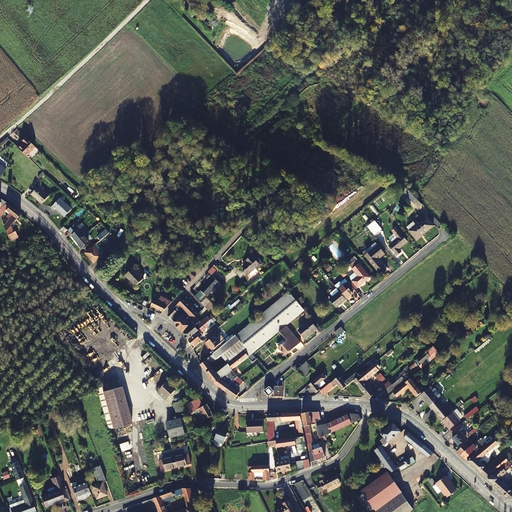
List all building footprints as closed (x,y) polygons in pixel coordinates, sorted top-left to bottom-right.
[(161,21),(170,12),(162,4),(153,13),(161,21)] [(21,151),(29,159),(39,150),(26,136),(21,141),(22,142),(17,147),(21,151)] [(0,143),(0,145),(1,147),(9,139),(7,137),(0,143)] [(42,204),(49,196),(38,186),(31,194),(42,204)] [(410,192),(407,195),(414,203),(418,200),(410,192)] [(71,210),(59,198),(51,208),(53,210),(55,208),(65,217),(71,210)] [(13,232),(10,226),(20,213),(7,203),(3,206),(0,209),(0,216),(6,210),(9,212),(6,217),(9,219),(3,226),(7,235),(13,232)] [(415,226),(409,230),(417,240),(433,226),(426,217),(415,226)] [(367,227),(372,233),(375,230),(379,226),(375,221),(367,227)] [(77,222),(68,231),(72,235),(71,236),(76,243),(84,236),(79,230),(81,228),(77,222)] [(101,241),(109,233),(107,230),(98,237),(101,241)] [(84,236),(76,243),(81,249),(89,242),(86,238),(89,235),(87,233),(84,236)] [(392,242),(389,245),(397,255),(401,252),(399,249),(407,242),(400,233),(391,241),(392,242)] [(378,245),(366,255),(378,271),(384,266),(378,259),(385,254),(378,245)] [(102,256),(94,246),(85,253),(93,263),(102,256)] [(114,258),(120,252),(117,249),(111,254),(114,258)] [(249,274),(250,274),(252,276),(259,271),(257,269),(264,264),(257,255),(253,257),(252,256),(248,259),(250,261),(248,263),(247,262),(243,266),(249,274)] [(351,279),(353,281),(358,288),(370,277),(356,260),(350,265),(356,273),(351,276),(351,279)] [(218,271),(213,267),(208,272),(213,276),(218,271)] [(144,279),(133,268),(125,276),(136,287),(144,279)] [(220,283),(213,276),(200,289),(208,296),(220,283)] [(358,288),(353,281),(349,284),(354,290),(358,288)] [(349,296),(348,295),(354,290),(349,284),(348,282),(339,289),(338,290),(340,291),(346,299),(349,296)] [(206,295),(201,290),(196,296),(201,301),(206,295)] [(216,373),(213,369),(207,373),(215,384),(224,377),(253,354),(264,344),(267,342),(305,310),(300,305),(297,301),(289,291),(239,332),(231,339),(216,351),(201,364),(204,369),(210,365),(222,355),(228,364),(216,373)] [(330,299),(337,308),(347,300),(346,299),(340,291),(330,299)] [(149,302),(133,294),(130,300),(146,308),(149,302)] [(206,307),(212,300),(207,296),(201,302),(206,307)] [(172,302),(161,297),(160,300),(158,300),(157,302),(154,300),(151,306),(163,312),(172,302)] [(192,321),(200,312),(185,297),(177,305),(192,321)] [(209,310),(215,304),(212,300),(206,307),(209,310)] [(194,323),(192,321),(177,305),(168,315),(179,328),(183,333),(194,323)] [(430,317),(439,310),(436,307),(428,314),(430,317)] [(430,317),(432,319),(441,312),(439,310),(430,317)] [(184,334),(188,339),(203,326),(206,324),(209,322),(211,320),(208,317),(200,323),(199,321),(184,334)] [(310,320),(298,330),(306,338),(317,329),(310,320)] [(203,326),(188,339),(195,347),(203,341),(200,337),(202,335),(201,333),(205,329),(205,328),(208,326),(206,324),(203,326)] [(278,348),(285,355),(301,343),(287,326),(279,332),(286,341),(278,348)] [(341,327),(335,332),(338,336),(345,331),(341,327)] [(216,351),(231,339),(229,336),(225,340),(221,336),(217,339),(214,336),(207,342),(210,346),(213,349),(214,349),(216,351)] [(418,364),(421,367),(422,368),(440,353),(439,352),(434,346),(418,360),(417,359),(416,361),(418,364)] [(416,361),(415,360),(407,367),(404,369),(405,370),(400,374),(401,375),(396,379),(397,381),(402,377),(418,364),(416,361)] [(301,373),(310,365),(307,362),(301,367),(298,369),(301,373)] [(370,367),(354,380),(369,398),(375,394),(364,382),(381,368),(376,362),(374,364),(370,367)] [(326,387),(320,391),(324,395),(337,384),(342,390),(354,380),(370,367),(367,363),(357,372),(357,373),(345,383),(339,375),(332,382),(326,387)] [(204,369),(207,373),(213,369),(210,365),(204,369)] [(304,376),(313,369),(310,365),(301,373),(304,376)] [(304,376),(305,378),(314,370),(313,369),(304,376)] [(324,376),(325,374),(324,373),(310,385),(316,393),(321,389),(318,385),(326,378),(324,376)] [(380,373),(375,377),(380,384),(386,380),(380,373)] [(226,391),(232,382),(224,377),(215,384),(226,391)] [(239,387),(244,382),(239,378),(237,377),(232,382),(226,391),(236,398),(239,393),(236,391),(239,387)] [(397,381),(392,385),(375,399),(380,400),(405,380),(402,377),(397,381)] [(279,378),(273,383),(275,385),(275,396),(283,396),(283,382),(280,382),(280,380),(281,379),(279,378)] [(419,389),(410,379),(384,401),(391,402),(397,397),(409,387),(417,396),(424,390),(422,387),(419,389)] [(103,391),(122,385),(121,381),(101,386),(103,391)] [(158,391),(157,392),(165,400),(175,390),(165,381),(156,389),(158,391)] [(375,399),(392,385),(389,382),(375,394),(369,398),(375,399)] [(511,387),(509,383),(494,394),(499,401),(511,391),(511,387)] [(132,422),(122,385),(103,391),(101,386),(97,388),(108,429),(132,422)] [(268,395),(270,396),(273,393),(274,392),(274,391),(271,387),(269,386),(265,390),(265,391),(268,395)] [(190,403),(188,400),(182,402),(183,407),(185,406),(189,414),(190,414),(191,415),(197,412),(202,421),(213,415),(207,404),(203,406),(199,398),(190,403)] [(451,413),(439,399),(430,406),(433,409),(442,420),(451,413)] [(182,400),(174,403),(177,415),(179,415),(185,413),(183,407),(182,402),(182,400)] [(467,419),(475,413),(473,410),(465,416),(467,419)] [(311,412),(302,413),(308,444),(311,442),(313,442),(309,425),(316,423),(316,420),(321,419),(319,411),(311,412)] [(267,414),(268,442),(269,445),(275,444),(273,421),(296,420),(297,429),(303,428),(300,412),(267,414)] [(459,417),(458,417),(454,412),(443,421),(450,429),(461,420),(460,419),(461,418),(459,417)] [(318,434),(314,436),(315,440),(320,438),(325,436),(361,419),(360,414),(349,414),(326,424),(317,426),(318,434)] [(182,418),(167,421),(171,437),(185,434),(182,418)] [(247,421),(247,432),(264,431),(263,420),(247,421)] [(393,423),(381,434),(384,437),(380,440),(385,445),(401,431),(393,423)] [(32,426),(33,433),(37,432),(38,435),(41,434),(39,424),(32,426)] [(118,428),(120,433),(129,430),(128,425),(118,428)] [(452,438),(458,446),(464,442),(477,431),(476,429),(474,431),(473,430),(469,434),(464,429),(460,432),(459,430),(462,428),(460,425),(451,432),(455,436),(452,438)] [(219,428),(215,438),(224,442),(228,432),(219,428)] [(434,453),(409,432),(404,437),(428,457),(434,453)] [(478,461),(501,442),(497,436),(468,460),(488,479),(509,461),(511,458),(511,452),(511,454),(510,453),(488,470),(478,461)] [(482,438),(478,441),(483,446),(490,440),(486,437),(483,439),(482,438)] [(294,445),(296,445),(295,438),(276,440),(277,447),(294,445)] [(469,439),(465,443),(464,442),(458,446),(455,449),(462,455),(469,447),(469,448),(473,444),(469,439)] [(322,447),(312,450),(311,442),(308,444),(311,462),(325,457),(322,447)] [(476,446),(473,444),(469,448),(469,447),(462,455),(466,459),(474,450),(476,451),(480,448),(477,445),(476,446)] [(385,474),(386,476),(363,493),(376,511),(373,511),(409,511),(414,509),(401,492),(388,474),(390,473),(391,473),(399,467),(401,470),(415,461),(413,457),(396,467),(382,446),(375,450),(379,457),(378,458),(387,472),(385,474)] [(185,454),(183,448),(172,451),(176,467),(191,464),(189,453),(185,454)] [(163,459),(159,460),(161,470),(176,467),(172,451),(161,453),(163,459)] [(277,472),(292,469),(290,463),(289,456),(281,457),(281,460),(275,462),(277,472)] [(387,472),(378,458),(374,461),(377,467),(379,466),(385,474),(387,472)] [(511,465),(511,464),(509,461),(488,479),(511,501),(511,491),(511,492),(500,481),(503,479),(500,476),(510,468),(509,467),(511,465)] [(106,480),(100,465),(93,468),(98,483),(92,486),(97,499),(107,495),(102,482),(106,480)] [(264,480),(270,480),(269,465),(249,467),(249,480),(255,480),(254,476),(263,475),(264,480)] [(1,472),(3,478),(10,477),(8,470),(1,472)] [(60,500),(60,502),(68,499),(62,482),(59,475),(52,478),(55,487),(54,487),(48,489),(48,490),(49,493),(42,495),(46,506),(60,500)] [(320,483),(317,485),(320,491),(339,482),(339,483),(341,482),(339,479),(338,478),(337,478),(336,476),(326,480),(326,479),(320,481),(320,483)] [(446,476),(436,483),(437,484),(434,486),(434,488),(438,494),(442,491),(447,498),(457,491),(449,481),(450,480),(446,476)] [(90,493),(87,482),(78,486),(77,482),(72,484),(77,498),(90,493)] [(25,503),(11,508),(12,511),(35,511),(37,511),(26,484),(19,487),(24,499),(25,503)] [(197,511),(191,488),(182,488),(153,498),(157,507),(158,511),(197,511)] [(373,511),(376,511),(363,493),(357,497),(367,511),(373,511)] [(24,499),(9,505),(11,508),(25,503),(24,499)] [(145,511),(148,511),(146,507),(148,506),(146,501),(131,506),(133,511),(145,511)] [(284,507),(275,511),(293,511),(295,511),(289,501),(283,505),(284,507)]
